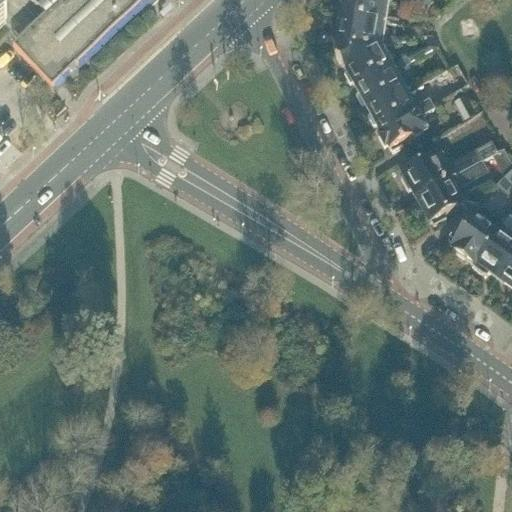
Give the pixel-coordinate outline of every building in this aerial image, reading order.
[(0,0),(0,31),(5,27),(5,28),(6,27),(22,44),(21,44),(14,51),(52,91),(59,84),(60,85),(68,77),(69,78),(70,77),(69,76),(76,70),(77,70),(78,69),(77,69),(150,0),(0,0)] [(382,25),(386,1),(384,0),(344,0),(344,4),(341,3),(339,15),(342,16),(341,19),(382,25)] [(417,0),(427,11),(432,6),(426,0),(417,0)] [(450,12),(460,2),(457,0),(445,0),(442,3),(450,12)] [(382,25),(341,19),(341,22),(338,21),(336,33),(339,34),(336,56),(379,49),(382,25)] [(411,67),(435,54),(431,48),(428,41),(421,45),(424,51),(407,60),(411,67)] [(379,49),(336,56),(335,57),(344,74),(346,73),(347,76),(345,77),(350,88),(353,86),(354,89),(390,70),(379,49)] [(400,72),(411,67),(407,60),(397,66),(390,70),(354,89),(359,97),(356,98),(362,109),(364,108),(366,110),(402,90),(394,78),(401,74),(400,72)] [(424,91),(422,88),(419,81),(402,90),(366,110),(370,118),(368,119),(374,130),(376,128),(377,131),(413,111),(407,100),(424,91)] [(433,108),(455,96),(452,90),(430,102),(433,108)] [(465,125),(474,119),(463,101),(454,106),(465,125)] [(435,113),(432,109),(429,103),(413,112),(413,111),(377,131),(382,139),(379,140),(385,151),(388,149),(390,153),(391,153),(393,157),(403,151),(401,147),(413,141),(413,140),(425,133),(419,122),(435,113)] [(505,181),(509,177),(511,173),(511,166),(504,152),(492,159),(505,181)] [(456,179),(454,177),(443,157),(435,162),(433,160),(403,177),(404,179),(401,181),(408,194),(412,193),(416,201),(456,179)] [(434,229),(446,223),(444,219),(461,209),(460,207),(469,203),(462,191),(489,176),(486,171),(494,167),(490,160),(474,169),(463,175),(456,179),(416,201),(430,226),(432,226),(434,229)] [(463,175),(474,169),(470,161),(459,168),(463,175)] [(501,231),(504,227),(494,219),(486,230),(473,221),(461,238),(459,237),(456,237),(453,238),(451,240),(450,244),(451,247),(453,249),(456,251),(453,254),(473,268),(472,269),(473,269),(500,231),(501,231)] [(496,281),(511,258),(511,238),(511,239),(501,231),(500,231),(473,269),(487,279),(489,275),(496,281)] [(511,258),(496,281),(511,291),(511,258)]
